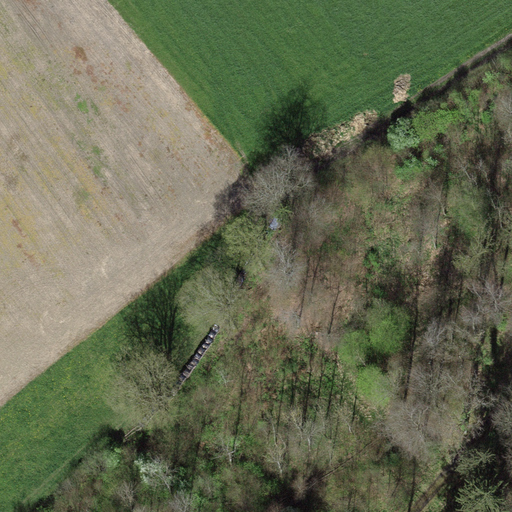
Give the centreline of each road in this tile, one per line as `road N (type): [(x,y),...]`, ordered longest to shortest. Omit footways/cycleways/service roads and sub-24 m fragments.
road 1 (track): [(37,511),(194,383),(218,353),(285,190),(511,43)]
road 2 (track): [(511,401),(416,511)]
